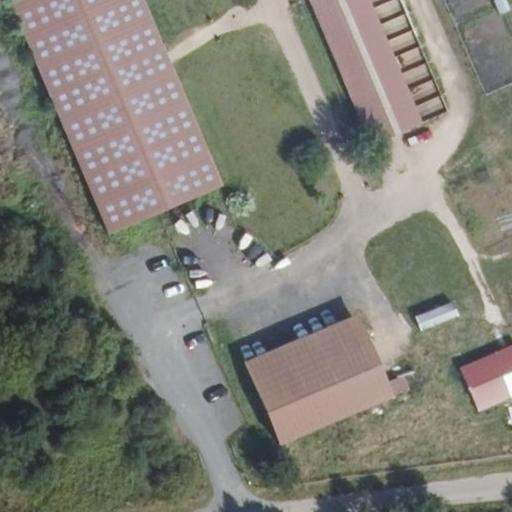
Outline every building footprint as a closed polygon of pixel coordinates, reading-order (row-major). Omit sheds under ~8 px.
[(205,147),(142,0),(10,0),(21,25),(108,234),(221,186),(205,147)] [(420,125),(367,0),(309,0),(370,146),(420,125)] [(240,315),(221,324),(238,364),(242,362),(357,314),(362,311),(344,270),(325,278),(335,301),(250,338),(240,315)] [(386,385),(357,314),(242,362),(278,447),(392,399),(410,392),(404,377),(386,385)] [(511,398),(511,347),(461,368),(477,413),(511,398)]
